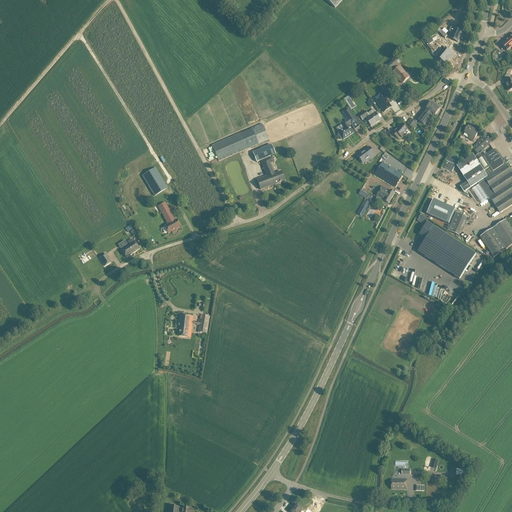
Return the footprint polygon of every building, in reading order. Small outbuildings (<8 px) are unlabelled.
[(326,0),(335,8),(342,0),(326,0)] [(451,27),(449,32),(453,33),(450,40),(458,43),(462,31),(455,28),(455,29),(451,27)] [(451,45),(445,39),(442,36),(440,39),(439,40),(439,41),(448,49),(451,45)] [(511,36),(502,45),(507,52),(511,48),(511,49),(511,36)] [(450,53),(451,52),(446,48),(438,57),(446,64),(453,56),(450,53)] [(395,67),(391,62),(380,72),(385,77),(395,67)] [(393,73),(403,84),(409,77),(400,67),(393,73)] [(381,98),(377,101),(384,113),(392,108),(389,104),(395,100),(388,89),(379,95),(381,98)] [(348,96),(344,98),(350,110),(355,108),(348,96)] [(418,120),(424,125),(433,115),(434,117),(441,109),(432,102),(418,120)] [(342,139),(343,140),(354,133),(349,125),(351,124),(352,125),(357,121),(348,109),(343,112),(348,120),(346,121),(341,124),(343,128),(341,129),(342,131),(338,133),(339,134),(338,135),(341,140),(342,139)] [(365,111),(359,115),(363,121),(366,118),(371,126),(375,124),(374,123),(380,119),(376,113),(370,117),(369,116),(365,111)] [(413,129),(417,124),(411,119),(407,124),(413,129)] [(262,125),(210,144),(216,161),(268,141),(262,125)] [(394,131),(392,133),(398,139),(400,136),(402,138),(409,131),(401,125),(395,132),(394,131)] [(463,135),(473,141),(479,132),(469,125),(463,135)] [(472,149),(478,155),(487,146),(491,142),(485,136),(481,139),(472,149)] [(252,153),(257,162),(275,154),(271,145),(252,153)] [(370,147),(358,157),(361,161),(364,159),(366,161),(372,156),(372,155),(374,153),(370,147)] [(487,177),(488,178),(490,176),(486,170),(503,159),(497,151),(493,150),(485,156),(483,152),(475,158),(473,155),(457,167),(467,182),(460,187),(464,192),(487,177)] [(446,161),(455,165),(457,161),(448,157),(446,161)] [(268,158),(261,161),(266,176),(257,180),(260,190),(285,181),(281,172),(274,174),(270,164),(268,158)] [(488,178),(478,184),(488,199),(490,198),(500,214),(511,205),(511,173),(507,165),(504,167),(503,165),(504,162),(503,159),(486,170),(490,176),(488,178)] [(455,167),(446,162),(443,168),(452,172),(455,167)] [(382,163),(375,175),(396,188),(403,175),(382,163)] [(155,168),(142,176),(155,196),(168,188),(155,168)] [(382,187),(376,197),(389,204),(395,194),(390,191),(390,192),(382,187)] [(369,201),(372,196),(360,190),(357,195),(369,201)] [(455,209),(433,200),(427,215),(449,224),(455,209)] [(176,229),(181,227),(177,220),(175,221),(165,203),(158,207),(168,225),(164,227),(168,234),(171,232),(172,233),(177,231),(176,229)] [(357,214),(361,216),(366,208),(362,205),(357,214)] [(427,220),(420,215),(417,221),(424,225),(427,220)] [(511,245),(511,229),(506,220),(481,237),(494,258),(511,245)] [(459,280),(477,254),(428,222),(419,235),(426,240),(418,252),(459,280)] [(126,258),(139,249),(134,242),(132,239),(128,242),(129,244),(121,249),(126,258)] [(110,263),(107,260),(109,259),(105,254),(100,258),(105,266),(110,263)] [(471,278),(479,264),(476,262),(468,276),(471,278)] [(179,314),(178,327),(179,328),(178,337),(187,338),(188,331),(192,331),(194,317),(179,314)] [(193,322),(193,324),(199,325),(198,332),(207,334),(210,317),(202,315),(201,319),(200,319),(199,322),(193,322)] [(446,466),(446,475),(455,476),(455,466),(446,466)] [(407,480),(391,480),(391,490),(407,490),(407,480)] [(318,511),(320,510),(311,502),(303,511),(302,510),(302,509),(296,504),(290,511),(318,511)]
